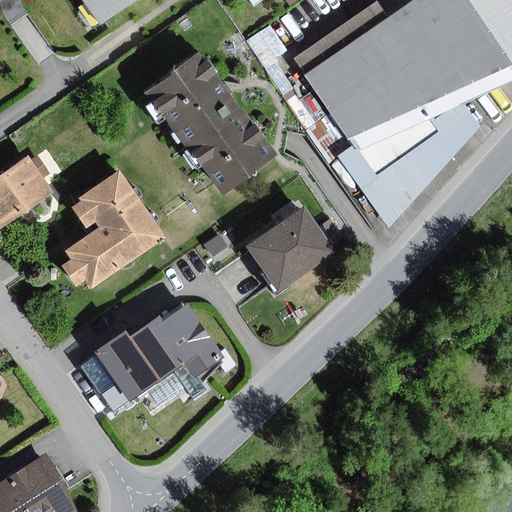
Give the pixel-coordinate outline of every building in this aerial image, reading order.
[(0,0),(0,4),(4,17),(11,26),(28,14),(22,6),(21,1),(20,0),(0,0)] [(85,0),(102,25),(138,0),(85,0)] [(247,0),(254,9),(267,0),(247,0)] [(415,0),(389,19),(308,75),(332,113),(309,129),(331,162),(338,157),(354,146),(381,176),(439,131),(431,120),(466,104),(511,82),(511,59),(471,0),(415,0)] [(511,0),(471,0),(511,59),(511,0)] [(295,58),(308,75),(389,19),(376,1),(295,58)] [(270,27),(252,35),(262,58),(281,50),(270,27)] [(198,51),(144,92),(222,194),(275,153),(224,86),(198,51)] [(354,146),(338,157),(390,229),(482,126),(466,104),(431,120),(439,131),(381,176),(354,146)] [(0,225),(3,229),(55,193),(30,158),(0,178),(0,225)] [(102,228),(68,252),(74,261),(66,267),(80,288),(88,282),(94,291),(170,240),(123,171),(81,199),(84,202),(74,209),(89,231),(99,224),(102,228)] [(307,208),(250,246),(282,293),(339,255),(307,208)] [(331,218),(322,224),(335,243),(344,236),(331,218)] [(220,235),(206,245),(213,256),(228,246),(220,235)] [(128,333),(82,366),(115,415),(177,373),(194,399),(208,389),(204,383),(226,359),(186,302),(132,339),(128,333)] [(0,496),(2,500),(0,501),(0,511),(80,511),(81,511),(48,458),(0,487),(0,496)]
